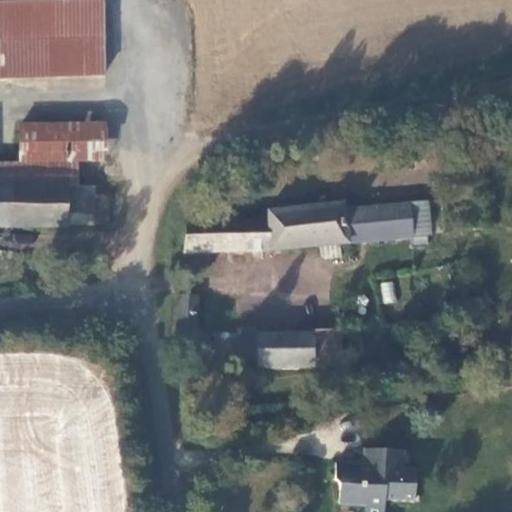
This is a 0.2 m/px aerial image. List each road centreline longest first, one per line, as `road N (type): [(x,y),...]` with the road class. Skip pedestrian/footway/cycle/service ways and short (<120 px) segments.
road 1 (track): [(147,166),(511,88)]
road 2 (unclassified): [(142,289),(147,166),(125,0)]
road 3 (unclassified): [(142,289),(177,511)]
road 4 (unclassified): [(0,300),(142,289)]
